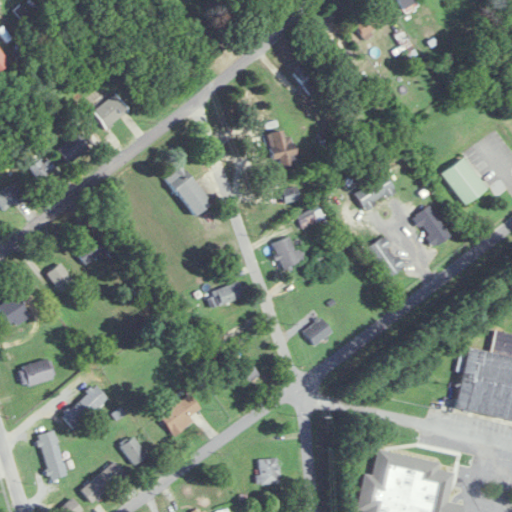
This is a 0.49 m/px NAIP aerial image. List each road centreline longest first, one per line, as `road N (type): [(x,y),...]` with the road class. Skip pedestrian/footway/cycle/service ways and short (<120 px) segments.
road 1 (residential): [(121,511),(511,222)]
road 2 (residential): [(309,511),(299,387),(198,97)]
road 3 (residential): [(0,255),(313,0)]
